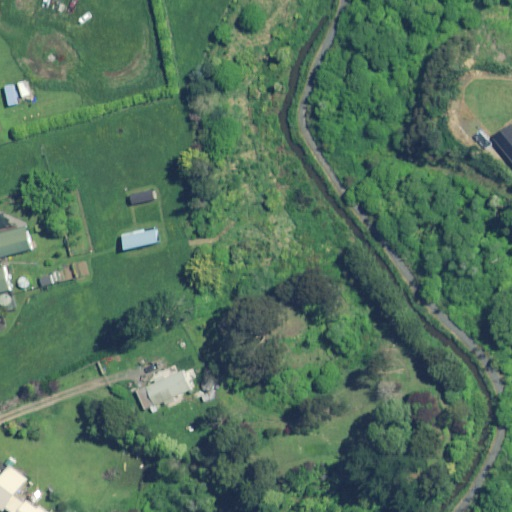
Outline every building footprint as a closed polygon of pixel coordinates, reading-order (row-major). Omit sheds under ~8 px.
[(511,127),(499,139),(511,155),(511,127)] [(0,257),(32,249),(26,227),(0,233),(0,257)] [(4,267),(0,268),(0,292),(10,290),(4,267)] [(51,274),(40,277),(43,287),(53,284),(51,274)] [(26,290),(28,290),(29,289),(30,289),(31,288),(32,287),(33,286),(33,284),(33,283),(33,282),(33,280),(33,279),(32,278),(31,277),(30,276),(29,275),(28,275),(26,275),(25,275),(23,275),(22,275),(21,276),(20,277),(19,278),(18,279),(18,280),(18,282),(18,283),(18,284),(19,286),(19,287),(20,288),(21,289),(22,289),(24,290),(25,290),(26,290)] [(149,387),(157,406),(193,390),(185,371),(149,387)] [(0,508),(3,510),(5,507),(11,511),(46,511),(41,508),(39,510),(27,502),(25,505),(15,497),(28,480),(11,467),(0,481),(0,508)] [(70,503),(63,494),(52,504),(59,511),(70,503)]
